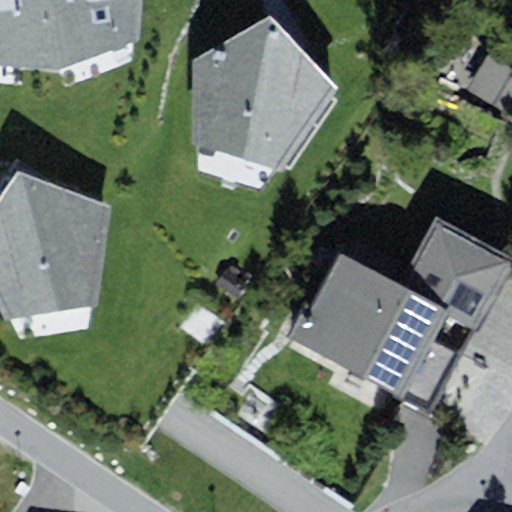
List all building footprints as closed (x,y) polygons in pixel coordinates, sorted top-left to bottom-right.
[(0,0),(0,68),(63,72),(143,41),(144,0),(0,0)] [(273,17),(195,61),(195,145),(278,173),(340,88),(273,17)] [(114,209),(19,175),(0,201),(0,313),(5,323),(100,308),(114,209)] [(427,288),(499,325),(511,300),(511,257),(457,229),(427,288)] [(350,249),(299,349),(448,425),(499,325),(427,288),(350,249)]
